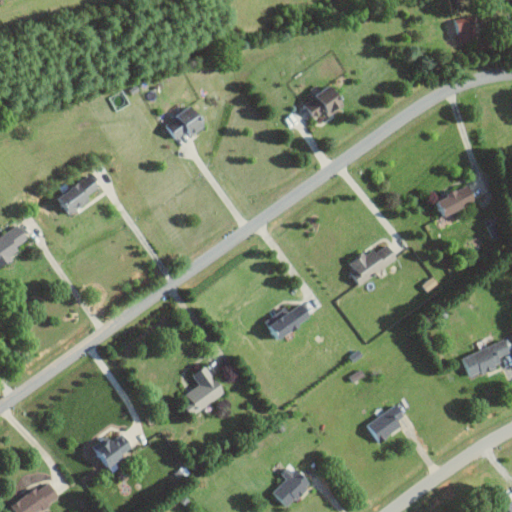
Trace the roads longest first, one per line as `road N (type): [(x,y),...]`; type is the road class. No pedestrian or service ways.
road 1 (residential): [(511,75),(478,81),(399,123),(0,411)]
road 2 (residential): [(511,430),(391,511)]
